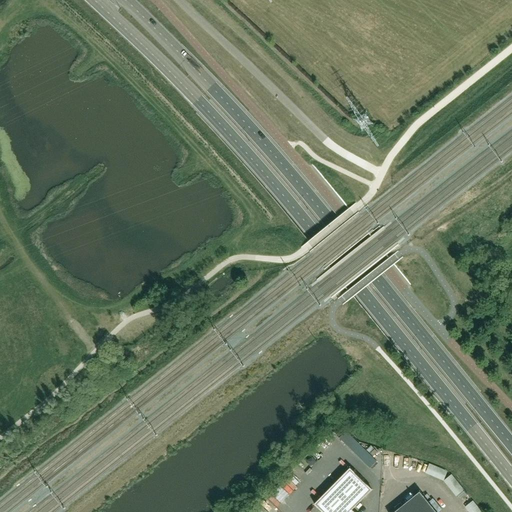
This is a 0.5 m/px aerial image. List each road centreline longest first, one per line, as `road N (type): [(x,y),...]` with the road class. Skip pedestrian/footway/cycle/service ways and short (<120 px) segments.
road 1 (primary): [(94,0),(245,151),(511,477)]
road 2 (primary): [(511,443),(297,181),(126,0)]
